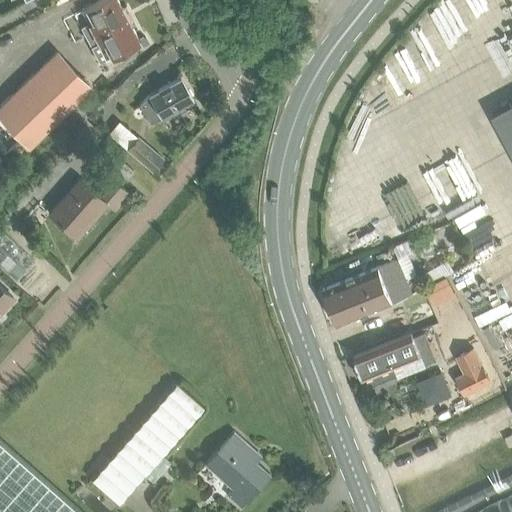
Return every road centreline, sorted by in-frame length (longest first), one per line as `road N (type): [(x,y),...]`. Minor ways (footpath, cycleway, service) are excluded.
road 1 (primary): [(366,511),(277,258),(282,154),(318,72)]
road 2 (unclassified): [(0,378),(233,112),(250,82)]
